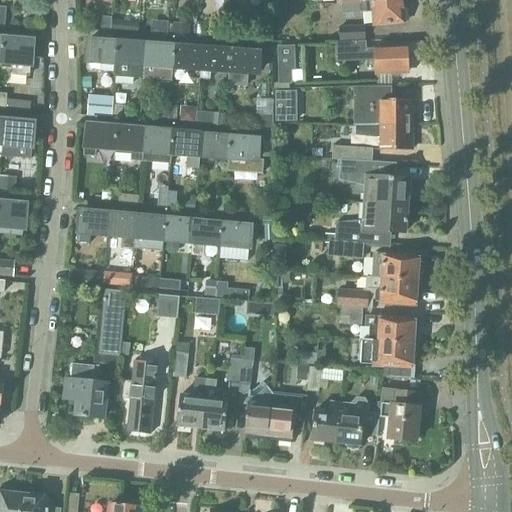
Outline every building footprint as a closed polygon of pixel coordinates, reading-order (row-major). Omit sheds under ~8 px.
[(392,0),(371,2),(365,2),(365,10),(372,10),(372,12),(373,26),(404,24),(402,1),(401,0),(392,0)] [(225,16),(215,16),(214,25),(213,25),(212,38),(224,39),(225,16)] [(101,30),(111,31),(112,20),(112,18),(103,17),(101,30)] [(139,22),(112,20),(111,31),(138,33),(139,22)] [(190,26),(176,25),(175,36),(189,37),(190,26)] [(363,26),(339,27),(339,28),(339,41),(364,40),(363,26)] [(3,64),(2,73),(30,76),(31,66),(33,43),(5,40),(3,64)] [(116,63),(118,44),(118,42),(89,40),(87,69),(92,69),(93,63),(93,61),(116,63)] [(118,44),(116,63),(116,67),(115,77),(143,79),(145,49),(145,46),(145,44),(118,42),(118,44)] [(365,42),(364,42),(339,43),(336,43),(337,44),(337,55),(337,57),(347,57),(347,58),(347,61),(347,62),(377,61),(377,62),(377,72),(381,72),(383,74),(388,74),(391,72),(407,72),(406,50),(406,48),(366,49),(365,49),(365,44),(365,42)] [(263,52),(263,56),(265,59),(265,66),(271,66),(271,59),(272,44),(264,43),(263,52)] [(174,48),(174,46),(146,44),(145,44),(145,46),(145,49),(143,79),(172,81),(172,74),(173,68),(173,67),(174,53),(174,50),(174,48)] [(173,67),(173,68),(200,70),(201,57),(201,56),(202,50),(202,48),(174,46),(174,48),(174,50),(174,53),(173,67)] [(291,83),(290,59),(294,59),(294,47),(278,48),(279,84),(291,83)] [(230,50),(202,48),(202,50),(201,56),(201,57),(200,70),(200,73),(200,79),(209,80),(210,80),(211,72),(229,73),(229,72),(230,58),(230,52),(230,50)] [(260,52),(230,50),(230,52),(230,58),(229,72),(228,86),(247,87),(248,73),(252,73),(258,74),(260,54),(260,52)] [(91,88),(91,77),(81,77),(81,88),(91,88)] [(363,88),(363,126),(411,125),(411,115),(411,114),(413,112),(413,107),(411,105),(411,104),(411,102),(411,100),(392,100),(392,94),(391,88),(363,88)] [(296,92),(275,93),(276,122),(297,121),(296,92)] [(89,97),(87,115),(112,117),(113,109),(113,106),(113,105),(114,99),(89,96),(89,97)] [(162,102),(161,122),(167,122),(169,103),(169,102),(162,102)] [(113,109),(112,117),(122,118),(122,117),(123,106),(113,105),(113,106),(113,109)] [(194,123),(195,110),(188,109),(182,115),(182,122),(194,123)] [(216,126),(216,127),(224,128),(224,127),(225,115),(217,115),(216,126)] [(261,130),(262,130),(264,130),(273,130),(273,116),(273,115),(262,115),(261,130)] [(5,146),(4,157),(31,160),(34,126),(7,123),(5,146)] [(411,136),(411,125),(363,126),(356,126),(355,136),(380,138),(381,150),(411,150),(411,147),(411,146),(413,144),(413,143),(413,139),(411,136)] [(84,148),(83,156),(85,156),(96,157),(96,149),(97,149),(112,150),(115,150),(116,139),(117,129),(100,128),(89,127),(87,127),(86,148),(85,148),(84,148)] [(115,150),(114,160),(116,160),(142,162),(144,142),(145,132),(117,129),(116,139),(115,150)] [(263,141),(273,142),(274,131),(273,130),(264,130),(263,141)] [(144,142),(142,162),(143,162),(171,164),(171,154),(172,144),(173,134),(145,132),(144,142)] [(172,144),(171,154),(173,154),(174,155),(188,156),(186,168),(188,168),(199,169),(200,156),(201,146),(202,136),(173,134),(172,144)] [(201,146),(200,156),(201,156),(228,158),(229,148),(230,139),(230,138),(202,136),(201,146)] [(228,158),(227,172),(261,175),(262,161),(257,161),(257,159),(258,141),(258,140),(248,140),(230,138),(230,139),(229,148),(228,158)] [(287,142),(274,141),(274,154),(287,154),(287,142)] [(333,147),(332,160),(333,160),(341,161),(372,163),(373,150),(373,149),(333,147)] [(340,161),(339,180),(340,181),(368,187),(368,188),(366,204),(406,206),(408,179),(378,177),(377,177),(378,164),(378,163),(374,163),(372,163),(341,161),(340,161)] [(0,191),(16,193),(17,180),(0,179),(0,191)] [(100,202),(110,203),(111,191),(101,190),(100,202)] [(120,192),(111,191),(110,203),(118,204),(120,192)] [(157,208),(166,208),(168,192),(159,191),(157,208)] [(168,192),(166,208),(176,209),(177,192),(168,192)] [(139,196),(128,195),(127,205),(139,206),(139,196)] [(223,214),(225,198),(216,198),(215,213),(223,214)] [(0,228),(24,231),(26,208),(27,206),(0,203),(0,228)] [(336,223),(335,244),(347,244),(362,246),(373,246),(373,240),(373,234),(373,232),(404,234),(406,208),(406,206),(366,204),(366,205),(365,220),(336,223)] [(110,216),(110,215),(81,212),(80,215),(78,243),(90,244),(90,240),(91,235),(103,236),(108,236),(109,226),(109,218),(110,216)] [(123,248),(134,249),(137,224),(137,218),(137,217),(110,215),(110,216),(109,218),(109,226),(108,236),(120,237),(119,248),(121,248),(123,248)] [(161,241),(164,241),(165,228),(165,221),(166,219),(137,217),(137,218),(137,224),(134,249),(161,252),(161,251),(161,241)] [(165,241),(192,244),(194,228),(194,223),(194,222),(166,219),(165,221),(165,228),(164,241),(165,241)] [(206,245),(221,246),(223,225),(194,222),(194,223),(194,228),(192,244),(191,254),(193,254),(202,255),(203,245),(206,245)] [(262,241),(275,240),(274,224),(262,224),(262,241)] [(251,227),(232,225),(223,225),(221,246),(223,246),(236,248),(249,249),(251,227)] [(329,250),(328,256),(350,258),(361,259),(362,246),(347,244),(335,244),(331,243),(329,243),(329,250)] [(274,263),(285,263),(285,247),(274,247),(274,263)] [(373,259),(371,279),(382,279),(416,282),(416,279),(417,278),(419,277),(419,271),(418,270),(417,269),(417,258),(373,254),(373,259)] [(0,275),(13,277),(14,264),(0,262),(0,275)] [(69,269),(68,282),(75,282),(85,283),(103,285),(103,284),(105,272),(69,269)] [(103,284),(103,285),(112,285),(130,287),(132,274),(131,274),(105,272),(103,284)] [(275,284),(288,284),(288,274),(275,274),(275,284)] [(160,280),(146,278),(145,288),(159,289),(160,280)] [(337,307),(341,307),(342,307),(362,309),(363,309),(367,309),(367,308),(368,301),(374,301),(377,301),(377,302),(414,305),(415,294),(416,293),(418,292),(418,286),(417,285),(416,284),(416,282),(382,279),(371,279),(366,278),(365,289),(363,289),(363,292),(338,290),(338,294),(337,307)] [(160,280),(159,289),(160,289),(179,291),(180,282),(180,281),(160,279),(160,280)] [(216,300),(218,288),(218,283),(207,282),(205,298),(216,300)] [(243,302),(244,291),(218,288),(216,300),(243,302)] [(118,355),(119,343),(124,292),(107,291),(105,291),(103,319),(102,334),(100,354),(102,354),(118,356),(118,355)] [(178,320),(180,297),(159,295),(157,318),(178,320)] [(289,304),(289,296),(275,295),(275,304),(289,304)] [(196,298),(195,314),(204,315),(219,316),(220,300),(196,298)] [(340,324),(361,325),(362,309),(342,307),(341,307),(340,324)] [(414,319),(366,316),(365,327),(371,327),(370,340),(412,343),(415,343),(416,331),(413,331),(414,322),(414,319)] [(412,343),(370,340),(363,339),(362,343),(361,364),(371,364),(371,367),(384,368),(383,376),(410,378),(411,369),(412,356),(415,356),(415,343),(412,343)] [(119,343),(118,355),(120,355),(128,356),(129,344),(125,344),(121,343),(119,343)] [(178,343),(175,377),(176,377),(186,378),(188,356),(190,344),(178,343)] [(240,385),(238,405),(249,406),(246,436),(271,438),(275,396),(265,384),(255,393),(251,392),(249,392),(252,367),(253,350),(244,349),(243,362),(240,385)] [(317,355),(302,354),(301,364),(316,365),(317,355)] [(153,365),(154,360),(140,359),(139,363),(135,363),(133,383),(125,382),(123,400),(132,401),(129,433),(151,435),(157,365),(153,365)] [(232,361),(230,384),(240,385),(243,362),(232,361)] [(73,417),(78,417),(105,420),(106,406),(106,404),(115,405),(117,387),(117,386),(94,383),(95,367),(72,365),(70,378),(64,378),(62,401),(75,402),(73,417)] [(308,385),(307,392),(309,392),(318,393),(321,370),(321,369),(310,367),(310,369),(310,372),(308,385)] [(299,371),(298,384),(299,384),(308,385),(310,372),(300,371),(299,371)] [(181,397),(177,427),(201,430),(207,380),(196,378),(194,398),(193,398),(181,397)] [(207,380),(201,430),(202,430),(225,432),(229,392),(229,390),(217,389),(217,381),(208,380),(207,380)] [(415,443),(420,397),(420,394),(384,390),(381,419),(392,420),(389,441),(415,443)] [(275,396),(271,438),(294,441),(295,430),(303,431),(307,399),(286,397),(275,396)] [(341,404),(337,445),(348,447),(348,449),(359,450),(360,447),(362,435),(376,437),(379,413),(369,412),(369,406),(365,399),(356,398),(349,405),(341,404)] [(317,412),(314,443),(337,445),(341,404),(330,403),(329,413),(317,412)] [(0,511),(20,511),(22,497),(22,495),(9,494),(9,495),(0,494),(0,511)] [(20,511),(58,511),(59,511),(47,510),(48,500),(35,498),(35,497),(22,495),(22,497),(20,511)]
